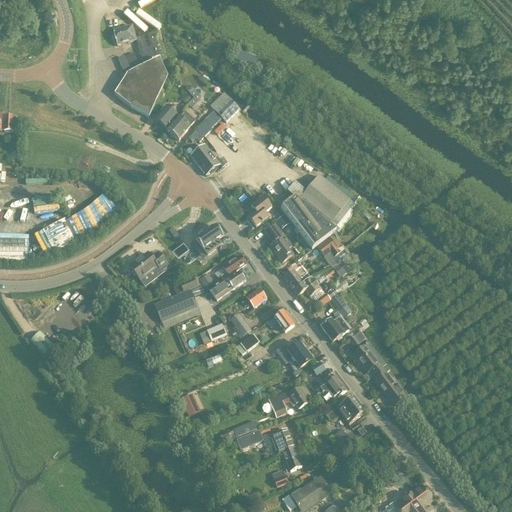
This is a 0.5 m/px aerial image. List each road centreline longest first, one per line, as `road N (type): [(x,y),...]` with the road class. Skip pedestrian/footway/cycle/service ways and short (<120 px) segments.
road 1 (tertiary): [(460,511),(202,193)]
road 2 (tertiary): [(189,181),(144,141),(73,100),(44,69)]
road 3 (unclassified): [(0,286),(73,278),(161,216)]
